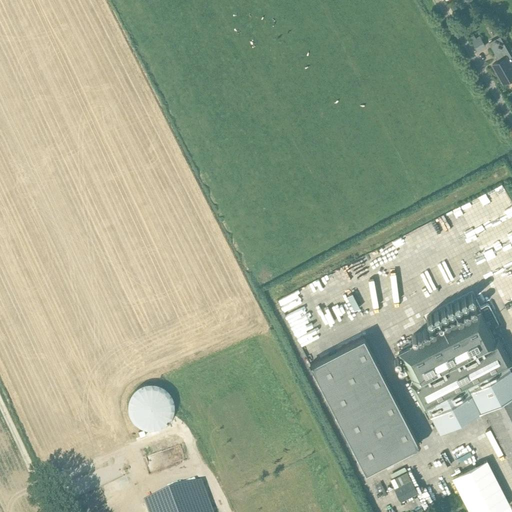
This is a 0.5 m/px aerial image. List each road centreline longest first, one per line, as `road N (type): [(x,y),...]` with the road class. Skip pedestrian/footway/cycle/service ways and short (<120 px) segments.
road 1 (unknown): [(511,486),(488,440),(471,432),(424,434),(382,341),(480,296),(511,360)]
road 2 (track): [(113,458),(51,489),(41,484),(0,395)]
road 3 (unclassified): [(511,125),(435,0)]
